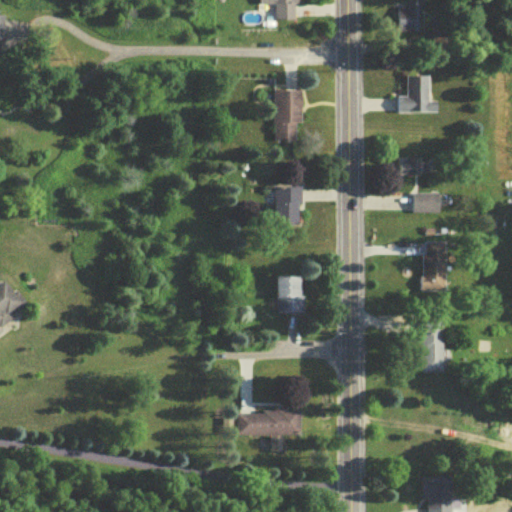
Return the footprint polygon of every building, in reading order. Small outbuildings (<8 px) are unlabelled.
[(259,0),(260,9),(275,9),(275,26),(297,26),(296,0),(259,0)] [(423,0),(407,0),(408,13),(397,13),(397,34),(423,34),(423,0)] [(430,106),(430,81),(407,81),(407,101),(397,101),(397,117),(438,117),(438,106),(430,106)] [(273,96),(273,146),(300,146),(300,96),(273,96)] [(420,180),(420,163),(399,163),(399,180),(420,180)] [(301,192),(274,192),(274,231),(301,231),(301,192)] [(439,199),(411,199),(411,218),(439,218),(439,199)] [(445,247),(421,247),(421,298),(445,298),(445,247)] [(277,318),(302,318),(302,281),(277,281),(277,318)] [(0,334),(28,311),(5,284),(0,288),(0,334)] [(442,328),(419,328),(419,378),(442,378),(442,328)] [(301,415),(236,415),(236,440),(301,440),(301,415)] [(450,511),(450,482),(427,482),(426,511),(450,511)]
